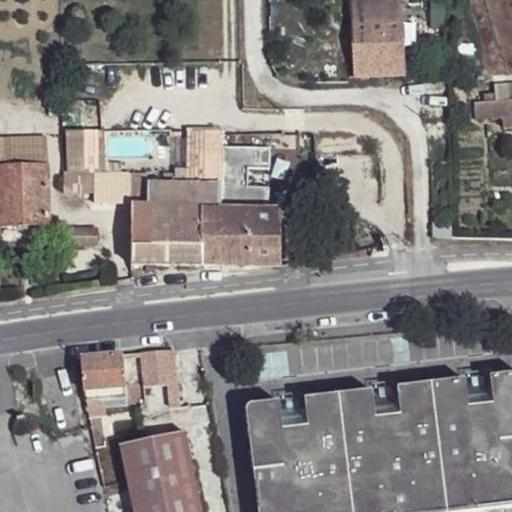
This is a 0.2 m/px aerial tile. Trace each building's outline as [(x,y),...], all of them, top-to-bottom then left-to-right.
[(351,0),(354,63),(354,78),(406,76),(403,0),(351,0)] [(354,63),(344,63),(345,78),(354,78),(354,63)] [(430,81),(430,96),(449,96),(449,81),(430,81)] [(511,100),(491,103),(492,119),(511,118),(511,100)] [(222,145),(221,131),(186,131),(186,170),(175,171),(175,185),(205,185),(205,145),(222,145)] [(103,133),(63,134),(64,175),(104,175),(103,133)] [(0,139),(0,156),(2,157),(2,162),(11,162),(11,155),(5,155),(5,139),(0,139)] [(131,266),(282,268),(281,210),(268,210),(268,190),(247,189),(247,172),(268,171),(267,150),(221,150),(222,145),(205,145),(205,185),(175,185),(147,185),(147,206),(132,206),(131,266)] [(0,168),(0,226),(50,226),(48,166),(0,168)] [(64,175),(64,193),(115,193),(115,188),(115,175),(64,175)] [(130,175),(115,175),(115,188),(130,188),(130,175)] [(130,175),(132,206),(147,206),(147,185),(147,175),(130,175)] [(62,230),(62,247),(97,246),(97,229),(62,230)] [(174,351),(139,352),(141,387),(175,385),(175,372),(174,351)] [(81,357),(84,389),(127,385),(125,353),(81,357)] [(283,430),(280,403),(253,406),(249,407),(248,410),(247,412),(247,414),(248,426),(259,511),(479,511),(511,508),(511,375),(491,378),(494,406),(469,409),(465,380),(398,389),(401,417),(376,420),(373,392),(305,400),(308,428),(283,430)] [(491,378),(465,380),(469,409),(494,406),(491,378)] [(127,385),(84,389),(86,400),(129,396),(127,385)] [(398,389),(373,392),(376,420),(401,417),(398,389)] [(305,400),(280,403),(283,430),(308,428),(305,400)] [(120,447),(133,511),(203,511),(186,433),(120,447)]
